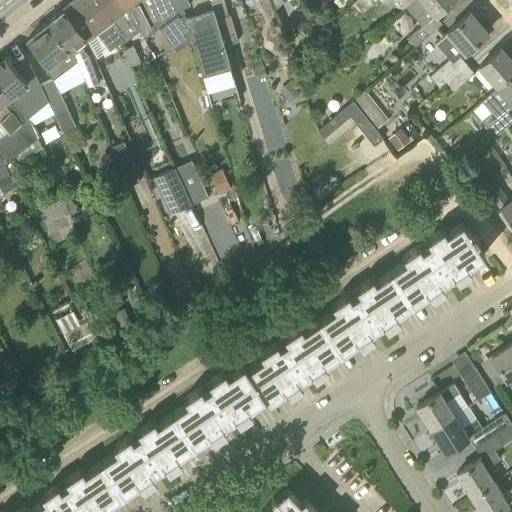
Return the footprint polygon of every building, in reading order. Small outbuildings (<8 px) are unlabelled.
[(72,0),(63,8),(84,37),(86,39),(96,32),(108,48),(121,39),(118,34),(122,31),(98,0),(72,0)] [(124,0),(98,0),(122,31),(118,34),(121,39),(122,38),(124,41),(139,29),(137,25),(128,4),(124,0)] [(164,23),(178,12),(172,0),(124,0),(128,4),(137,25),(139,29),(140,31),(160,16),(164,23)] [(172,0),(178,12),(180,15),(185,13),(182,8),(191,5),(189,0),(172,0)] [(223,0),(210,0),(213,11),(223,45),(224,45),(238,41),(230,14),(228,14),(223,0)] [(283,0),(270,0),(275,9),(284,1),(283,0)] [(402,8),(405,6),(412,0),(355,0),(354,1),(362,11),(374,0),(380,0),(382,2),(402,7),(402,8)] [(412,0),(405,6),(421,25),(407,37),(415,46),(442,22),(435,15),(451,0),(412,0)] [(63,8),(47,21),(78,59),(87,87),(99,82),(88,55),(78,41),(84,37),(63,8)] [(213,11),(186,19),(208,96),(237,88),(224,45),(223,45),(213,11)] [(439,86),(446,80),(466,63),(460,55),(464,51),(465,52),(488,32),(470,11),(447,31),(434,41),(449,58),(429,75),(439,86)] [(41,63),(53,77),(54,78),(78,59),(47,21),(27,37),(41,54),(37,57),(41,63)] [(121,50),(129,67),(140,62),(132,45),(121,50)] [(479,65),(496,84),(511,71),(511,59),(501,47),(479,65)] [(21,75),(5,55),(0,58),(0,83),(10,96),(27,118),(47,101),(31,67),(21,75)] [(474,72),(466,63),(446,80),(453,90),(459,85),(474,72)] [(263,65),(254,67),(256,78),(266,76),(263,65)] [(511,71),(496,84),(497,85),(480,100),(490,111),(481,119),(486,125),(485,126),(492,135),(501,128),(511,119),(511,115),(507,109),(511,105),(511,71)] [(10,96),(0,83),(0,119),(8,130),(0,136),(0,155),(5,163),(37,136),(31,123),(27,118),(20,124),(3,102),(10,96)] [(300,93),(293,84),(282,92),(289,101),(300,93)] [(381,115),(367,97),(363,99),(359,94),(318,128),(328,145),(357,124),(373,145),(383,136),(372,123),(381,115)] [(75,127),(63,100),(50,106),(62,133),(75,127)] [(400,128),(387,138),(397,149),(409,139),(400,128)] [(140,180),(123,141),(109,147),(125,187),(140,180)] [(459,143),(451,149),(458,158),(466,152),(459,143)] [(15,186),(0,156),(0,189),(2,193),(15,186)] [(174,167),(191,203),(209,195),(193,158),(174,167)] [(169,213),(191,203),(174,167),(152,177),(169,213)] [(221,168),(208,174),(216,193),(230,188),(221,168)] [(326,192),(320,184),(311,191),(317,198),(326,192)] [(511,197),(508,200),(499,186),(490,193),(511,223),(511,197)] [(51,233),(55,242),(77,231),(72,222),(73,222),(69,214),(61,197),(35,210),(47,235),(51,233)] [(405,260),(390,270),(413,302),(429,291),(425,286),(440,277),(443,281),(441,282),(442,283),(455,274),(454,273),(452,274),(450,270),(464,260),(467,265),(484,253),(476,241),(479,239),(474,232),(471,234),(462,220),(446,230),(443,226),(427,237),(430,242),(421,247),(418,243),(401,255),(405,260)] [(13,222),(5,226),(11,236),(19,233),(13,222)] [(334,308),(322,317),(341,351),(358,340),(355,335),(369,325),(372,329),(370,330),(371,331),(384,322),(383,321),(382,322),(379,318),(393,308),(397,313),(413,302),(390,270),(375,280),(372,275),(356,286),(360,291),(351,297),(347,292),(331,303),(334,308)] [(133,324),(124,306),(114,311),(122,329),(133,324)] [(96,339),(87,321),(80,324),(72,309),(55,318),(72,351),(96,339)] [(264,357),(256,362),(278,394),(286,389),(283,384),(297,374),(300,378),(298,379),(299,380),(312,371),(312,370),(310,371),(307,367),(321,357),(325,362),(341,351),(322,317),(304,329),(301,324),(284,335),(288,341),(280,346),(276,341),(260,351),(264,357)] [(511,340),(491,354),(506,378),(510,384),(511,383),(511,340)] [(88,346),(79,350),(84,359),(92,355),(88,346)] [(187,401),(172,412),(194,444),(210,433),(207,428),(215,423),(221,418),(224,423),(222,424),(223,425),(236,416),(236,415),(234,416),(231,412),(245,402),(249,407),(266,395),(269,400),(278,394),(256,362),(248,368),(244,362),(229,373),(226,368),(208,380),(211,385),(203,390),(200,386),(184,397),(187,401)] [(475,367),(461,376),(476,399),(489,391),(475,367)] [(16,374),(4,380),(9,390),(21,384),(16,374)] [(416,406),(431,429),(454,414),(446,400),(459,391),(454,383),(416,406)] [(454,414),(431,429),(445,451),(468,436),(475,446),(493,435),(511,423),(504,412),(481,427),(476,418),(467,406),(454,414)] [(116,450),(100,460),(123,493),(139,482),(136,477),(151,467),(153,471),(151,472),(152,473),(165,464),(165,463),(163,464),(160,460),(175,450),(178,455),(194,444),(172,412),(157,422),(153,417),(137,428),(140,433),(132,438),(129,434),(112,445),(116,450)] [(493,435),(500,445),(511,437),(511,425),(511,423),(493,435)] [(456,472),(470,494),(493,480),(485,467),(499,458),(493,449),(456,472)] [(44,498),(36,504),(42,511),(90,511),(88,509),(103,499),(106,504),(123,493),(100,460),(85,471),(81,466),(66,477),(69,481),(60,487),(57,482),(41,493),(44,498)] [(493,480),(470,494),(481,511),(493,511),(508,503),(511,500),(511,487),(502,494),(493,480)] [(260,511),(317,511),(318,511),(304,496),(300,501),(287,487),(260,511)]
